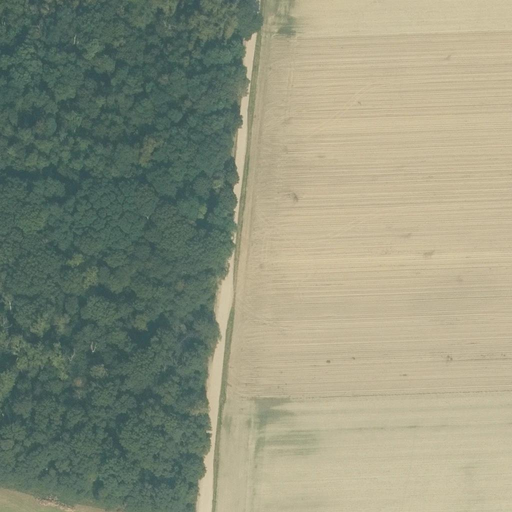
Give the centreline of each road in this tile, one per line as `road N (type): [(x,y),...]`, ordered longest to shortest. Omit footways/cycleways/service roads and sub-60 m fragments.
road 1 (track): [(256,0),(204,511)]
road 2 (track): [(0,485),(141,511)]
